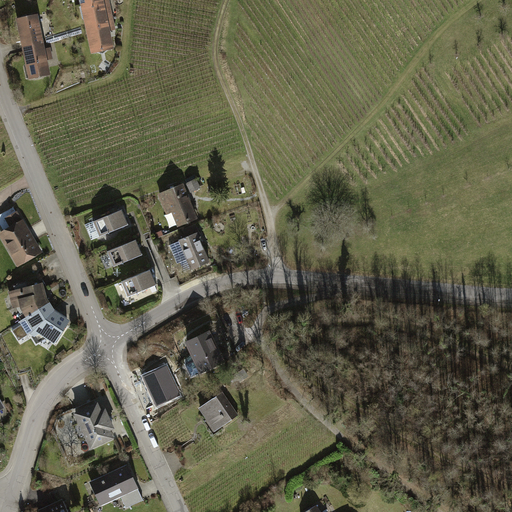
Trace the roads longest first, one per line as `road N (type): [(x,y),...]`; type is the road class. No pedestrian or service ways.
road 1 (residential): [(105,346),(184,299),(238,279),(276,275),(511,297)]
road 2 (residential): [(105,346),(23,127),(0,24)]
road 3 (track): [(269,215),(485,0)]
road 4 (track): [(227,0),(216,60),(269,215),(276,275)]
road 5 (track): [(269,353),(327,423),(440,511)]
road 6 (residential): [(12,501),(42,406),(105,346)]
road 7 (residential): [(181,511),(105,346)]
